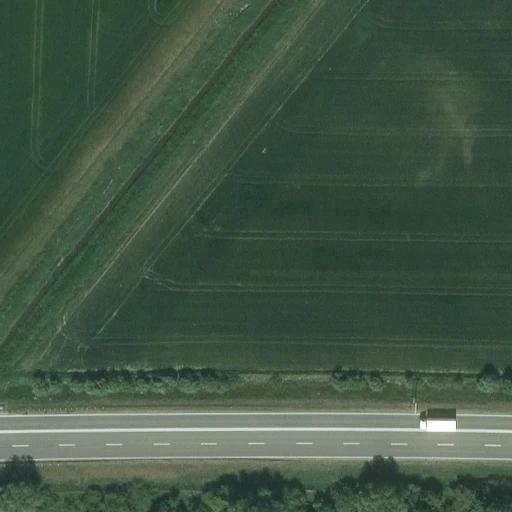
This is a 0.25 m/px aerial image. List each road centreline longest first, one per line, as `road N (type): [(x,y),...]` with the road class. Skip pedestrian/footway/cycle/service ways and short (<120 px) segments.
road 1 (trunk): [(0,452),(245,444),(511,451)]
road 2 (trunk): [(511,429),(0,432)]
